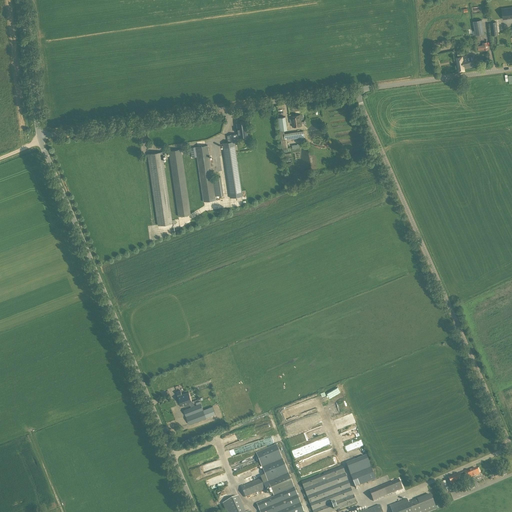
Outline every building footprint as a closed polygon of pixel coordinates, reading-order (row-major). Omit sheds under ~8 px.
[(511,8),(500,10),(501,20),(511,18),(511,8)] [(482,20),(473,21),(475,33),(484,32),(482,20)] [(488,50),(487,42),(483,43),(483,45),(479,46),(479,51),(484,50),(488,50)] [(462,56),(456,57),(459,71),(464,70),(464,69),(475,66),(473,54),(462,56)] [(291,116),(289,117),(290,124),(292,124),(292,127),(302,126),(301,119),(303,119),(303,115),(300,115),(291,116)] [(286,117),(278,118),(279,124),(280,130),(287,129),(286,123),(286,117)] [(228,142),(222,143),(230,198),(242,196),(234,142),(238,141),(237,137),(247,135),(245,122),(236,124),(238,134),(227,135),(228,142)] [(303,131),(285,134),(285,140),(304,137),(303,131)] [(212,177),(207,145),(195,147),(191,148),(193,156),(196,156),(203,202),(215,200),(213,185),(221,184),(220,176),(212,177)] [(181,149),(168,151),(178,216),(190,215),(181,149)] [(161,152),(147,154),(157,225),(172,223),(161,152)] [(180,391),(177,392),(178,396),(180,402),(182,406),(184,405),(185,407),(190,405),(190,403),(192,402),(188,392),(182,395),(180,391)] [(189,425),(215,414),(212,406),(203,410),(201,404),(183,410),(189,425)] [(323,426),(305,433),(307,439),(325,432),(323,426)] [(362,440),(351,442),(352,449),(363,447),(362,440)] [(318,442),(292,449),(294,457),(305,454),(304,451),(319,447),(318,442)] [(277,444),(256,453),(274,496),(294,488),(277,444)] [(330,444),(308,452),(309,456),(313,455),(316,462),(336,455),(333,447),(331,448),(330,444)] [(343,467),(302,482),(313,511),(333,511),(357,503),(343,467)] [(376,480),(371,469),(366,471),(371,482),(376,480)] [(463,482),(465,481),(479,475),(477,469),(469,472),(468,471),(460,474),(449,478),(452,486),(463,481),(463,482)] [(261,480),(241,488),(246,498),(265,490),(261,480)] [(399,480),(370,491),(374,501),(403,489),(399,480)] [(445,482),(440,484),(444,494),(449,491),(445,482)] [(303,511),(295,489),(257,504),(259,511),(303,511)] [(407,500),(390,507),(391,511),(430,511),(436,510),(431,496),(409,504),(407,500)] [(250,511),(251,511),(248,511),(245,511),(239,497),(223,504),(226,511),(250,511)]
